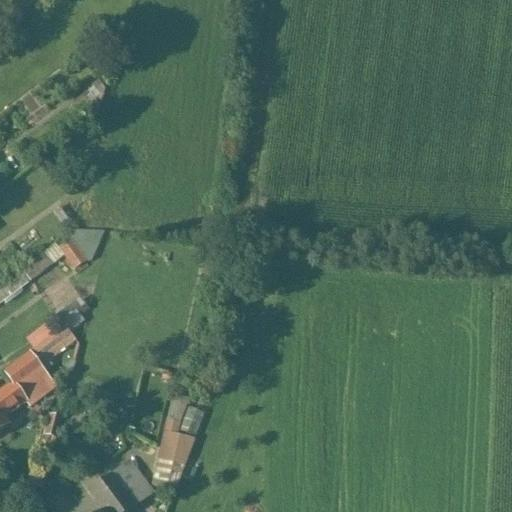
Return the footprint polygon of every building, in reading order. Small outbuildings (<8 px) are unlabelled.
[(101,87),(71,109),(82,124),(99,112),(104,91),(101,87)] [(85,263),(69,242),(59,249),(75,269),(85,263)] [(42,257),(0,287),(0,304),(50,268),(42,257)] [(81,301),(58,317),(65,327),(88,311),(81,301)] [(71,323),(64,328),(69,335),(76,329),(71,323)] [(64,328),(29,354),(36,364),(71,338),(69,335),(64,328)] [(36,364),(29,354),(3,373),(12,385),(14,384),(29,373),(41,391),(26,402),(26,403),(29,408),(54,389),(36,364)] [(41,391),(29,373),(14,384),(26,402),(41,391)] [(12,385),(0,394),(0,416),(2,420),(26,403),(26,402),(14,384),(12,385)] [(194,440),(164,433),(152,487),(174,492),(194,440)] [(30,485),(45,487),(47,467),(33,465),(30,485)] [(150,497),(126,465),(111,476),(135,508),(150,497)] [(129,511),(135,508),(111,476),(89,493),(103,511),(129,511)]
